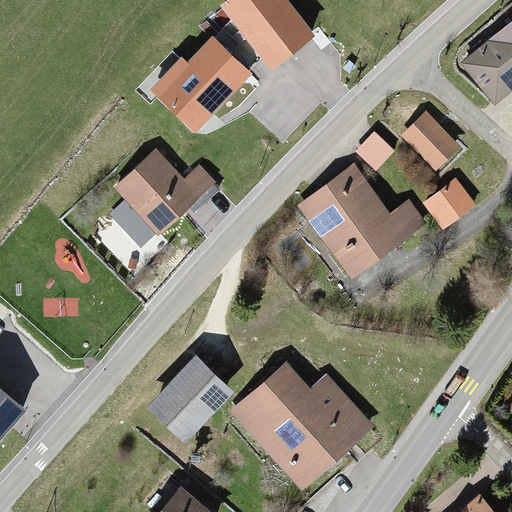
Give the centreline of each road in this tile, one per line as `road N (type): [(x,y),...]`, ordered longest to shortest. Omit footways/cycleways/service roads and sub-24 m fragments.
road 1 (unclassified): [(478,0),(352,113),(0,498)]
road 2 (secondary): [(370,511),(447,408)]
